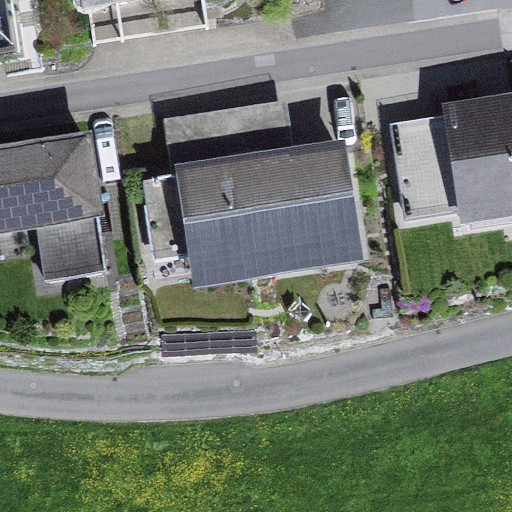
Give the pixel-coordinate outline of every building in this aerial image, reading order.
[(126,0),(44,0),(45,8),(126,0)] [(511,214),(511,113),(434,121),(444,221),(511,214)] [(410,143),(373,146),(378,225),(416,223),(410,143)] [(58,274),(45,157),(0,161),(0,251),(7,250),(10,280),(58,274)] [(337,257),(324,163),(168,185),(182,279),(337,257)]
